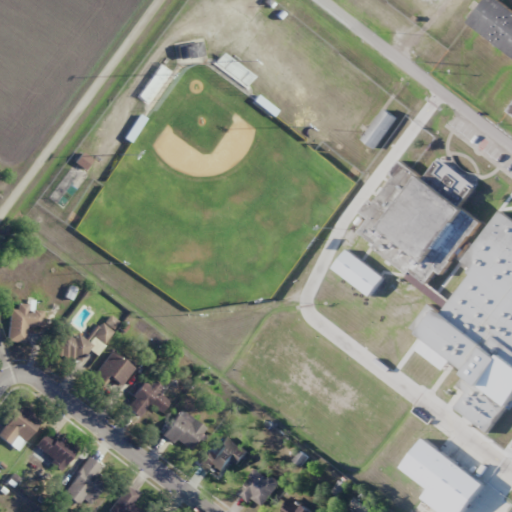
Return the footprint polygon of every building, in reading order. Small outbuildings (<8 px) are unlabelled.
[(511,10),(497,0),(486,0),(468,25),(511,56),(511,10)] [(175,45),(176,60),(203,57),(201,42),(175,45)] [(246,88),(254,77),(222,53),(213,64),(246,88)] [(175,67),(163,59),(138,96),(149,104),(175,67)] [(495,101),(511,79),(511,108),(509,112),(495,101)] [(365,141),(385,112),(399,121),(379,150),(365,141)] [(144,118),(138,115),(123,139),(130,143),(144,118)] [(85,171),(91,160),(81,153),(74,164),(85,171)] [(400,160),(361,213),(370,219),(358,236),(428,286),(438,272),(443,276),(482,222),(461,207),(477,186),(440,159),(425,179),(400,160)] [(8,341),(25,342),(26,326),(41,327),(42,311),(30,310),(31,304),(11,303),(8,341)] [(90,333),(101,343),(119,325),(109,315),(90,333)] [(79,365),(92,344),(76,334),(73,339),(62,332),(52,348),(79,365)] [(108,375),(120,385),(134,369),(113,351),(91,376),(100,384),(108,375)] [(157,392),(161,387),(152,380),(149,384),(143,379),(123,406),(139,417),(149,403),(161,412),(169,401),(157,392)] [(0,437),(17,451),(40,421),(20,405),(0,429),(0,437)] [(188,453),(205,426),(179,409),(162,436),(188,453)] [(77,448),(60,434),(55,440),(45,433),(33,449),(60,470),(77,448)] [(223,473),(230,463),(236,468),(247,451),(221,434),(200,466),(210,473),(214,467),(223,473)] [(89,504),(103,485),(92,476),(100,466),(88,457),(62,492),(78,505),(82,499),(89,504)] [(279,483),(256,465),(237,491),(261,508),(279,483)] [(141,511),(131,504),(138,495),(125,485),(107,508),(112,511),(141,511)] [(280,511),(311,511),(295,497),(280,511)]
